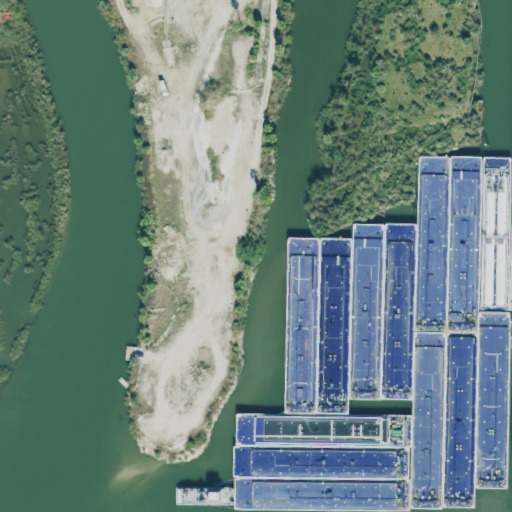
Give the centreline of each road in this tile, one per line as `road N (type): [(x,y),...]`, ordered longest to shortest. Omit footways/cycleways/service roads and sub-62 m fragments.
road 1 (residential): [(155,330),(219,104),(211,0)]
road 2 (residential): [(398,141),(414,104),(419,0)]
